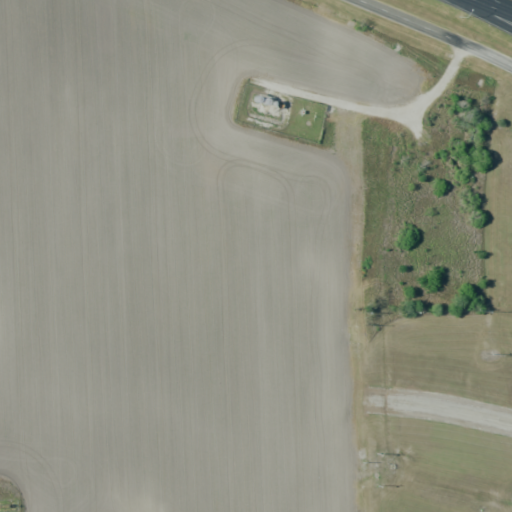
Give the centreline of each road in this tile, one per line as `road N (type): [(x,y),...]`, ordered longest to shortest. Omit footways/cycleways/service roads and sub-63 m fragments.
road 1 (secondary): [(357,0),(511,69)]
road 2 (residential): [(511,424),(377,397)]
